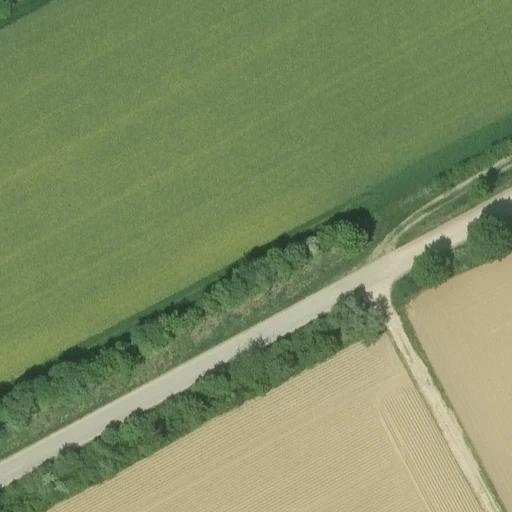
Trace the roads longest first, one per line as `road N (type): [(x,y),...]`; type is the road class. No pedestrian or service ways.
road 1 (track): [(511,205),(0,477)]
road 2 (track): [(364,285),(485,511)]
